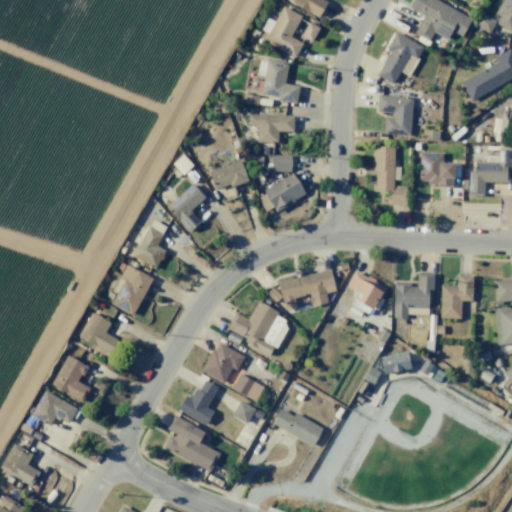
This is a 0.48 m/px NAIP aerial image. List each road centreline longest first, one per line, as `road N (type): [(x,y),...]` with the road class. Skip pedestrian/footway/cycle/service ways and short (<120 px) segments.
road 1 (residential): [(511,242),(336,234),(246,259),(199,304),(78,511)]
road 2 (residential): [(372,0),(344,67),(336,234)]
road 3 (residential): [(111,456),(227,511)]
